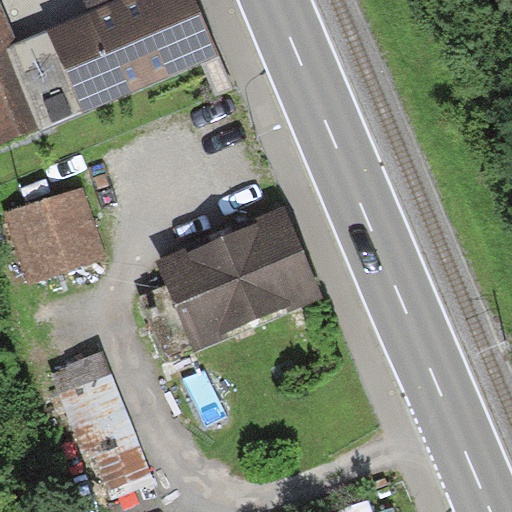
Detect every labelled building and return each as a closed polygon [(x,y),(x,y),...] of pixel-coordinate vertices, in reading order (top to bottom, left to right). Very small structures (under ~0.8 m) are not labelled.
[(55,36),(86,110),(216,56),(192,0),(141,0),(129,5),(126,0),(107,0),(103,2),(108,14),(55,36)] [(16,53),(0,15),(0,145),(86,110),(55,36),(16,53)] [(36,295),(106,265),(78,200),(8,230),(36,295)] [(174,269),(214,360),(334,309),(294,218),(174,269)] [(107,349),(53,370),(102,491),(155,469),(107,349)]
